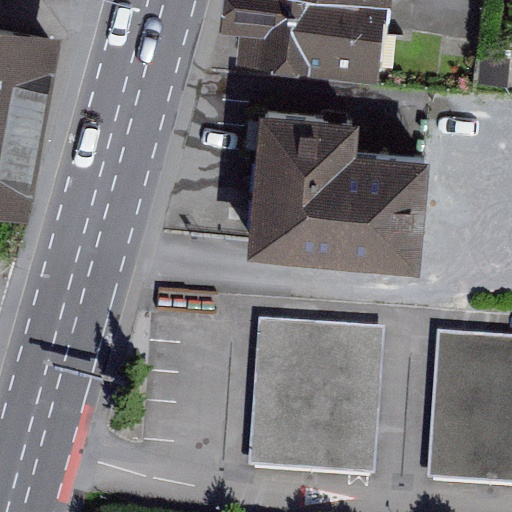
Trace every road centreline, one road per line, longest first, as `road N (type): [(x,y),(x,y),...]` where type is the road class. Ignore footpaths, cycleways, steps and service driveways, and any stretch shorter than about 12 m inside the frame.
road 1 (residential): [(44,440),(197,484),(511,505)]
road 2 (primary): [(161,0),(44,440)]
